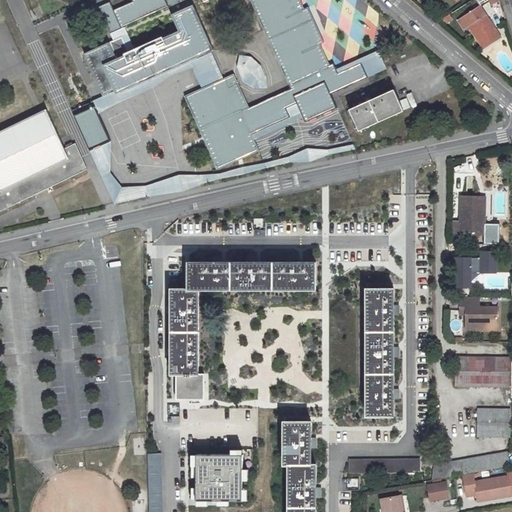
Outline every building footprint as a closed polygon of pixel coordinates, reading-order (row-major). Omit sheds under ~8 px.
[(199,0),(200,2),(204,0),(131,0),(132,2),(114,11),(110,2),(98,7),(110,34),(169,8),(172,14),(193,5),(191,0),(199,0)] [(299,54),(283,19),(305,9),(300,0),(250,0),(288,84),(330,65),(320,44),(299,54)] [(193,5),(172,14),(179,31),(163,38),(167,46),(187,37),(196,58),(211,52),(214,50),(193,5)] [(305,9),(283,19),(299,54),(320,44),(324,42),(308,7),(305,9)] [(471,29),(473,27),(481,38),(478,39),(484,48),(501,38),(481,7),(460,22),(466,32),(471,29)] [(473,27),(471,29),(478,39),(481,38),(473,27)] [(346,48),(366,45),(364,31),(343,34),(346,48)] [(167,46),(163,38),(162,36),(128,51),(121,37),(110,43),(115,55),(117,59),(125,55),(128,63),(167,46)] [(129,63),(107,73),(115,90),(116,94),(196,58),(187,37),(167,46),(128,63),(129,63)] [(110,43),(84,54),(103,95),(115,90),(107,73),(129,63),(128,63),(125,55),(117,59),(115,55),(110,43)] [(328,45),(322,48),(328,61),(334,58),(328,45)] [(290,88),(249,107),(241,111),(251,134),(289,117),(285,108),(296,103),(305,121),(336,107),(330,93),(386,69),(378,51),(336,69),(333,64),(330,65),(288,84),(290,88)] [(115,90),(103,95),(93,101),(96,107),(98,113),(110,107),(155,87),(173,74),(192,68),(202,89),(224,78),(211,52),(196,58),(116,94),(115,90)] [(251,134),(241,111),(249,107),(237,82),(233,74),(224,78),(202,89),(184,97),(218,169),(259,151),(251,134)] [(365,102),(349,109),(352,115),(359,131),(404,111),(394,89),(372,99),(365,102)] [(404,110),(410,108),(406,98),(400,101),(404,110)] [(98,113),(96,107),(75,116),(90,150),(110,141),(98,113)] [(46,110),(0,132),(0,211),(38,194),(47,189),(88,170),(75,144),(65,149),(46,110)] [(111,173),(110,141),(90,150),(113,203),(182,192),(223,178),(243,175),(289,163),(309,161),(324,156),(355,150),(353,145),(329,150),(307,148),(289,157),(265,163),(245,166),(221,174),(179,175),(145,186),(126,189),(111,173)] [(47,189),(38,194),(40,199),(49,194),(47,189)] [(462,198),(461,234),(485,235),(485,215),(480,216),(480,199),(462,198)] [(479,251),(479,258),(455,258),(455,289),(471,289),(471,274),(497,274),(497,252),(479,251)] [(198,374),(198,290),(248,290),(316,290),(316,264),(298,263),(291,264),(255,263),(249,263),(220,263),(213,263),(188,263),(188,290),(173,289),(172,374),(176,374),(176,400),(204,400),(204,374),(198,374)] [(367,289),(367,416),(394,417),(394,398),(394,392),(393,356),(393,349),(394,314),(393,307),(393,289),(367,289)] [(479,298),(461,298),(461,309),(466,309),(467,315),(466,329),(477,329),(477,328),(479,327),(496,327),(498,328),(499,308),(479,308),(479,298)] [(456,357),(455,386),(510,387),(510,358),(456,357)] [(477,409),(477,437),(510,438),(510,410),(477,409)] [(285,422),(284,465),(290,465),(289,511),(315,511),(316,497),(316,490),(316,465),(310,464),(311,446),(311,440),(311,422),(285,422)] [(507,453),(434,466),(432,480),(510,466),(507,453)] [(240,456),(196,455),(195,500),(240,498),(240,456)] [(420,460),(350,460),(350,474),(413,474),(413,471),(420,471),(420,460)] [(511,472),(508,473),(509,476),(475,483),(473,474),(463,476),(467,496),(477,495),(478,501),(511,495),(511,472)] [(347,488),(359,487),(359,478),(347,479),(347,488)] [(446,482),(427,485),(430,501),(448,498),(446,482)] [(402,511),(399,496),(381,500),(383,511),(402,511)]
